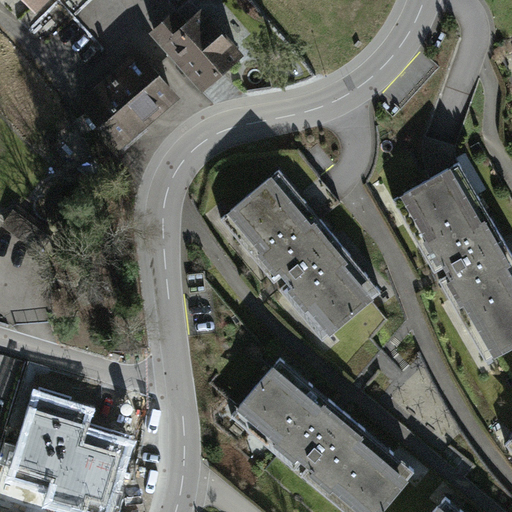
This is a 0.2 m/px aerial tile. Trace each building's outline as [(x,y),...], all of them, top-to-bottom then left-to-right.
[(239,55),(190,0),(189,0),(154,32),(203,87),(239,55)] [(139,57),(84,104),(117,142),(172,95),(139,57)] [(511,257),(458,164),(393,201),(491,372),(511,360),(511,257)] [(284,174),(224,222),(329,353),(389,306),(284,174)] [(50,232),(16,209),(5,225),(38,249),(50,232)] [(276,357),(225,422),(340,511),(395,511),(426,473),(276,357)] [(91,413),(38,397),(13,478),(55,490),(51,501),(86,511),(108,511),(129,444),(86,430),(91,413)] [(472,511),(450,495),(435,511),(472,511)]
